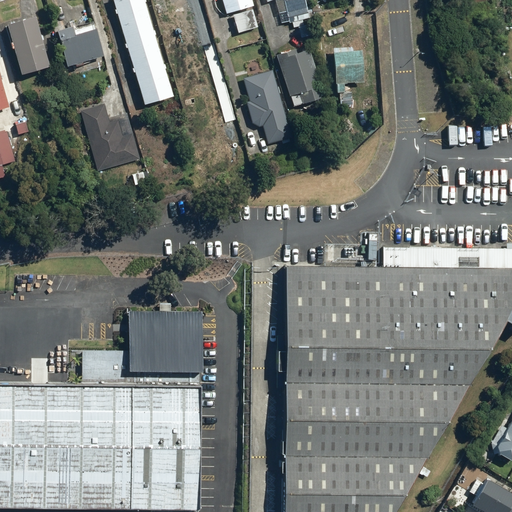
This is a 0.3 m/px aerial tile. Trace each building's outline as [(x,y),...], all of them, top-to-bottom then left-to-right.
[(147,0),(114,0),(145,102),(176,92),(147,0)] [(217,108),(210,82),(215,81),(191,0),(160,0),(187,89),(193,88),(200,113),(217,108)] [(224,0),(228,12),(234,11),(240,32),(254,28),(248,7),(256,4),(254,0),(224,0)] [(267,0),(275,25),(314,14),(310,0),(267,0)] [(38,13),(10,21),(25,72),(53,63),(38,13)] [(356,22),(357,35),(335,37),(340,92),(342,92),(343,104),(355,103),(354,91),(366,90),(362,43),(371,42),(370,21),(356,22)] [(97,22),(78,27),(77,22),(60,27),(70,66),(84,62),(106,55),(97,22)] [(278,51),(279,55),(294,105),(326,95),(311,46),(300,49),(299,45),(278,51)] [(0,106),(12,103),(0,66),(0,106)] [(260,127),(265,125),(270,142),(291,136),(286,119),(290,117),(275,67),(245,77),(252,98),(247,100),(254,124),(259,123),(260,127)] [(120,119),(112,121),(106,101),(82,108),(99,169),(114,165),(140,158),(133,130),(123,133),(120,119)] [(27,117),(15,121),(19,134),(31,131),(27,117)] [(356,143),(367,131),(359,123),(348,135),(356,143)] [(8,129),(0,131),(0,176),(7,175),(4,163),(17,160),(8,129)] [(145,170),(134,172),(137,184),(148,182),(145,170)] [(511,267),(282,267),(279,511),(390,511),(511,303),(511,267)] [(199,311),(125,311),(125,349),(82,349),(82,380),(199,381),(199,311)] [(198,384),(0,381),(0,505),(197,507),(198,384)] [(511,411),(509,410),(489,447),(496,451),(511,459),(511,411)] [(469,490),(478,496),(473,503),(488,511),(511,511),(511,488),(495,478),(496,476),(482,468),(469,490)]
